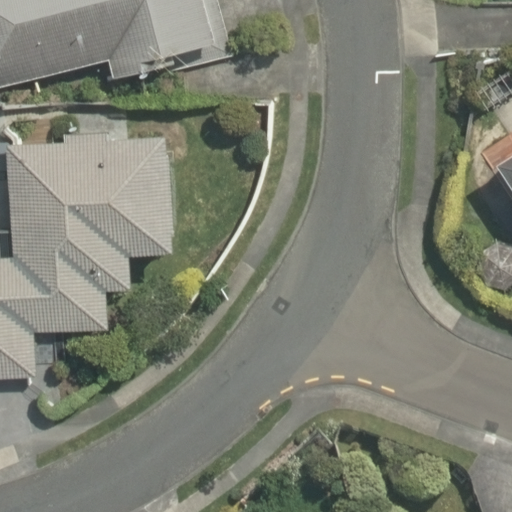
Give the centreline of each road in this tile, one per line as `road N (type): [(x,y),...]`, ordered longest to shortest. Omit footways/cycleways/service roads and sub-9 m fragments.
road 1 (residential): [(38,511),(150,451),(230,394),(314,318)]
road 2 (residential): [(314,318),(362,215),(363,31),(354,0)]
road 3 (residential): [(511,393),(314,318)]
